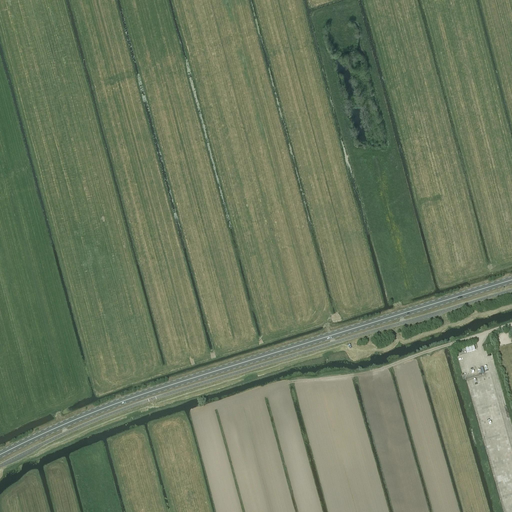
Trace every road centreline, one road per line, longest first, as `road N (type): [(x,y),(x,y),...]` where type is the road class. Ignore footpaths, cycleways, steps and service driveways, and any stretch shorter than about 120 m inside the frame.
road 1 (unclassified): [(0,466),(133,405),(511,290)]
road 2 (primary): [(0,455),(121,401),(511,280)]
road 3 (track): [(232,0),(308,290),(330,335)]
road 4 (track): [(62,425),(0,232)]
